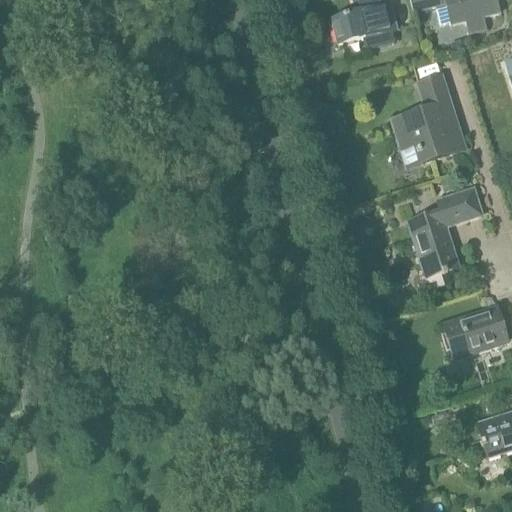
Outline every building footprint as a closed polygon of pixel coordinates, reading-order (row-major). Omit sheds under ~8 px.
[(409,0),(413,15),(445,7),(446,10),(435,13),(439,28),(450,26),(450,29),(467,25),(470,34),(487,30),(485,20),(499,17),(495,0),(409,0)] [(395,46),(392,34),(396,33),(390,8),(332,22),(339,47),(363,42),(366,53),(395,46)] [(463,43),(450,46),(452,55),(466,52),(463,43)] [(466,153),(443,79),(418,87),(426,112),(392,123),(401,153),(415,149),(421,167),(466,153)] [(448,182),(440,185),(443,195),(451,192),(448,182)] [(471,193),(437,204),(440,214),(406,225),(425,282),(459,271),(446,231),(465,224),(480,220),(471,193)] [(496,311),(442,328),(453,362),(506,346),(496,311)] [(511,415),(476,427),(464,431),(470,448),(480,445),(481,450),(482,449),(486,461),(511,453),(511,415)]
